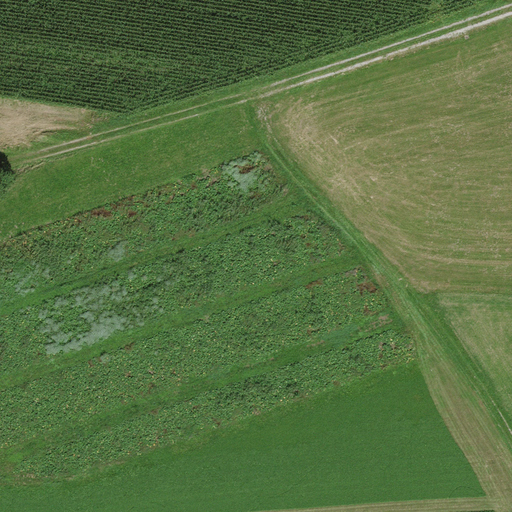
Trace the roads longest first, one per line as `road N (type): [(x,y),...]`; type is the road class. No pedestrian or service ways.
road 1 (track): [(511,7),(283,84),(264,97),(258,114),(273,151),(415,301),(511,451)]
road 2 (track): [(283,84),(22,167)]
